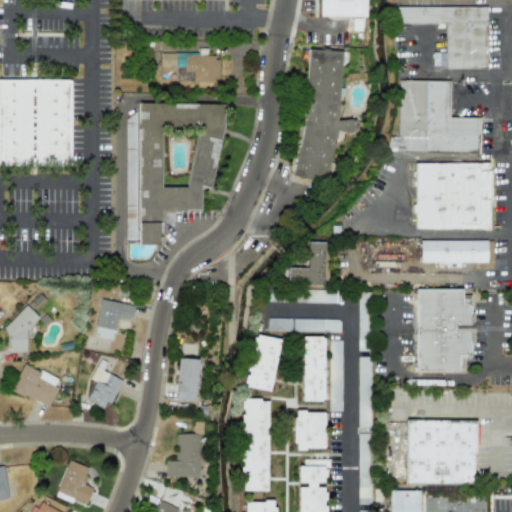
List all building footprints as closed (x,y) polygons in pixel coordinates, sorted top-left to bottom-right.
[(366,17),(365,0),(318,0),(318,21),(337,22),(337,16),(366,17)] [(486,7),(395,6),(395,24),(445,24),(444,68),(485,69),(486,7)] [(341,51),(306,48),(297,178),(328,180),(332,131),(352,133),(353,119),(337,118),(341,51)] [(218,82),(218,56),(183,55),(183,72),(191,72),(191,81),(218,82)] [(0,165),(70,165),(69,79),(0,79),(0,165)] [(448,81),(397,80),(396,136),(387,136),(387,151),(478,152),(478,118),(448,118),(448,81)] [(218,104),(136,103),(136,117),(125,117),(124,240),(136,240),(136,245),(159,245),(159,211),(199,211),(199,187),(217,187),(218,104)] [(413,163),(413,229),(489,229),(488,163),(413,163)] [(492,241),(418,240),(418,265),(459,265),(459,263),(472,263),(472,269),(491,269),(492,241)] [(286,267),(285,284),(322,285),(323,242),(306,242),(305,268),(286,267)] [(415,372),(462,371),(462,358),(471,357),(470,295),(460,296),(460,289),(414,289),(415,372)] [(336,303),(336,291),(295,291),(295,302),(336,303)] [(358,292),(356,351),(367,351),(369,293),(358,292)] [(133,306),(100,299),(93,336),(111,340),(115,317),(130,320),(133,306)] [(29,308),(16,308),(16,323),(6,322),(6,352),(28,352),(29,308)] [(266,331),(290,332),(290,318),(267,318),(266,331)] [(339,331),(339,319),(292,319),(292,332),(339,331)] [(278,339),(251,335),(244,387),(270,391),(278,339)] [(300,401),(322,401),(322,336),(300,336),(300,401)] [(328,411),(341,411),(340,340),(327,340),(328,411)] [(357,428),(370,427),(369,357),(356,357),(357,428)] [(195,359),(176,359),(174,401),(194,401),(195,359)] [(59,380),(22,363),(9,390),(46,407),(59,380)] [(93,381),(85,400),(106,410),(120,379),(93,367),(88,379),(93,381)] [(266,399),(240,399),(240,491),(266,491),(266,399)] [(323,411),(292,412),(293,449),(324,449),(323,411)] [(404,485),(473,485),(473,421),(404,421),(404,485)] [(163,477),(198,478),(200,434),(175,433),(174,461),(164,460),(163,477)] [(356,503),(368,503),(369,434),(358,434),(356,503)] [(324,511),(324,485),(326,485),(326,459),(298,459),(298,485),(297,485),(296,511),(324,511)] [(85,504),(91,488),(81,484),(88,468),(67,460),(53,496),(71,503),(72,499),(85,504)] [(0,499),(14,498),(12,480),(5,481),(3,466),(0,466),(0,499)] [(387,511),(418,511),(418,491),(387,491),(387,511)] [(151,511),(176,511),(177,510),(158,500),(151,511)] [(31,505),(35,507),(39,501),(59,511),(29,511),(28,511),(31,505)] [(272,511),(273,501),(243,501),(243,511),(272,511)]
